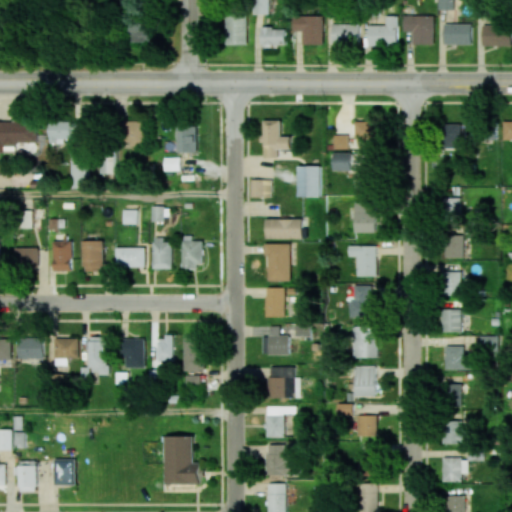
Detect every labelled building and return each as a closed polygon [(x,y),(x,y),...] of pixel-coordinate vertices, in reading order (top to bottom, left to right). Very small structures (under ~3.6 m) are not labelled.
[(269,14),(269,0),(254,0),(254,13),(269,14)] [(456,0),(439,0),(439,9),(457,9),(456,0)] [(248,44),(247,14),(227,14),(228,45),(248,44)] [(303,44),(324,44),(324,15),(294,15),(293,31),(303,31),(303,44)] [(370,25),(369,46),(398,46),(398,15),(386,15),(386,25),(370,25)] [(435,15),(405,15),(404,31),(414,31),(413,44),(434,44),(435,15)] [(131,42),(152,42),(151,22),(131,22),(131,42)] [(360,23),(333,23),(333,44),(359,45),(360,23)] [(472,44),(472,23),(445,23),(445,44),(472,44)] [(483,24),(484,46),(511,45),(511,23),(483,24)] [(262,45),(287,44),(286,27),(262,28),(262,45)] [(291,148),(291,136),(282,136),(282,119),(264,119),(265,157),(279,157),(279,149),(291,148)] [(127,120),(127,145),(144,146),(144,121),(127,120)] [(15,142),(36,142),(36,122),(0,121),(0,150),(4,150),(5,145),(15,146),(15,142)] [(375,121),(355,121),(355,139),(376,139),(375,121)] [(465,148),(465,123),(444,123),(445,149),(465,148)] [(198,151),(198,126),(178,127),(179,152),(198,151)] [(348,135),(334,135),(335,147),(349,146),(348,135)] [(101,173),(117,173),(117,151),(101,151),(101,173)] [(356,152),(333,152),(334,171),(358,171),(359,189),(370,189),(370,168),(356,169),(356,152)] [(180,157),(164,157),(164,170),(180,170),(180,157)] [(299,197),(321,196),(321,165),(299,165),(299,197)] [(272,197),(272,179),(252,179),(251,197),(272,197)] [(461,197),(446,197),(446,219),(462,218),(461,197)] [(355,232),(376,232),(376,202),(355,202),(355,232)] [(152,220),(165,220),(165,205),(152,205),(152,220)] [(137,209),(123,209),(123,223),(138,223),(137,209)] [(304,219),(267,218),(266,238),(303,238),(304,219)] [(464,257),(465,234),(447,233),(446,256),(464,257)] [(193,240),(193,235),(184,235),(183,266),(204,267),(204,240),(193,240)] [(173,268),(173,241),(165,241),(165,236),(154,236),(154,268),(173,268)] [(73,270),(73,240),(54,241),(55,270),(73,270)] [(104,240),(83,240),(84,271),(104,270),(104,240)] [(291,243),(268,244),(269,281),(292,280),(291,243)] [(378,246),(350,245),(349,256),(358,256),(357,276),(377,276),(378,246)] [(39,247),(16,247),(16,266),(40,266),(39,247)] [(148,266),(147,247),(116,247),(117,267),(148,266)] [(462,271),(444,271),(444,295),(462,295),(462,271)] [(375,284),(350,285),(351,317),(376,316),(375,284)] [(266,316),(285,316),(286,287),(267,286),(266,316)] [(462,331),(462,308),(443,309),(443,332),(462,331)] [(311,324),(296,324),(296,336),(311,335),(311,324)] [(290,354),(290,325),(270,325),(270,336),(263,336),(262,353),(290,354)] [(377,357),(378,326),(354,325),(354,357),(377,357)] [(89,373),(108,373),(108,336),(90,336),(89,373)] [(173,361),(174,336),(158,336),(158,360),(173,361)] [(185,371),(205,370),(203,336),(184,337),(185,371)] [(12,338),(0,338),(0,359),(12,359),(12,338)] [(56,365),(68,364),(67,358),(79,358),(79,338),(55,338),(56,365)] [(146,367),(146,338),(122,338),(121,357),(126,357),(126,367),(146,367)] [(45,339),(19,339),(19,357),(45,358),(45,339)] [(470,369),(469,354),(465,354),(464,345),(446,346),(446,370),(470,369)] [(296,365),(269,366),(270,398),(297,397),(296,365)] [(376,366),(356,365),(355,396),(376,396),(376,366)] [(129,371),(117,371),(116,388),(128,388),(129,371)] [(201,375),(186,375),(187,385),(201,385),(201,375)] [(445,407),(463,406),(462,383),(444,384),(445,407)] [(297,405),(270,406),(271,437),(285,436),(285,414),(297,413),(297,405)] [(378,415),(358,414),(358,435),(377,435),(378,415)] [(444,443),(469,443),(469,429),(462,430),(462,421),(443,421),(444,443)] [(0,449),(13,450),(13,429),(0,428),(0,449)] [(26,432),(16,432),(16,447),(26,447),(26,432)] [(195,462),(195,435),(166,436),(166,484),(201,483),(201,462),(195,462)] [(268,475),(292,474),(292,460),(286,461),(285,444),(267,444),(268,475)] [(359,454),(358,470),(377,471),(378,455),(359,454)] [(462,481),(462,473),(468,473),(468,457),(443,457),(444,481),(462,481)] [(78,484),(77,458),(55,459),(56,484),(78,484)] [(20,490),(38,490),(38,465),(19,465),(20,490)] [(286,511),(286,482),(268,483),(268,511),(286,511)] [(377,511),(379,483),(362,483),(360,511),(377,511)] [(465,511),(465,495),(446,495),(446,511),(465,511)]
